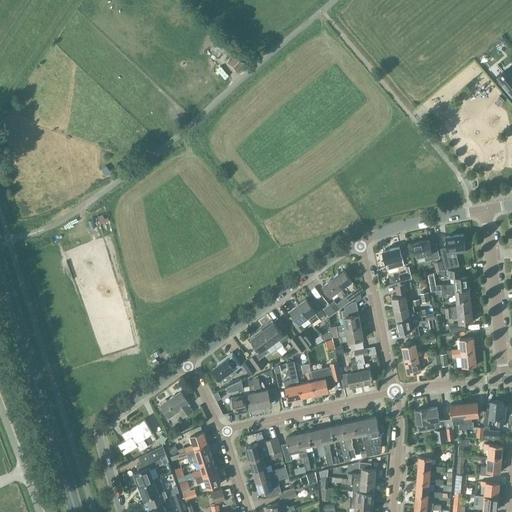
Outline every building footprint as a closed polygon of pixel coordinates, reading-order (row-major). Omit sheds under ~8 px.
[(210,50),(219,58),(226,50),(217,42),(210,50)] [(236,54),(227,63),(235,71),(244,62),(236,54)] [(215,69),(223,79),(228,75),(220,65),(215,69)] [(503,72),(496,77),(511,95),(511,73),(508,69),(504,73),(503,72)] [(498,97),(499,96),(494,102),(499,106),(504,100),(503,100),(502,101),(498,97)] [(104,219),(106,218),(107,217),(105,210),(95,214),(98,223),(104,221),(104,219)] [(463,235),(447,237),(449,254),(465,252),(463,235)] [(440,258),(436,243),(430,244),(429,240),(413,243),(416,257),(424,255),(426,261),(440,258)] [(404,265),(402,259),(399,247),(382,252),(386,264),(388,270),(404,265)] [(451,257),(443,259),(445,270),(453,268),(451,257)] [(401,282),(408,280),(416,278),(413,265),(405,268),(407,276),(400,278),(401,282)] [(442,290),(442,291),(469,288),(467,276),(461,277),(460,270),(447,271),(448,279),(455,278),(455,284),(441,285),(442,290)] [(333,279),(341,289),(347,285),(348,287),(353,283),(344,271),(339,275),(338,274),(335,276),(335,277),(333,279)] [(341,289),(333,279),(323,286),(330,297),(336,292),(338,295),(343,291),(341,289)] [(395,309),(413,305),(420,304),(419,299),(413,300),(413,299),(406,300),(405,296),(408,295),(405,284),(395,286),(397,297),(392,298),(395,309)] [(470,299),(469,288),(442,291),(442,293),(442,297),(456,295),(457,301),(470,299)] [(430,301),(428,292),(420,294),(422,303),(430,301)] [(344,299),(347,303),(347,304),(355,298),(352,293),(347,297),(344,299)] [(312,324),(319,318),(324,315),(313,300),(309,303),(305,298),(297,304),(307,318),(308,318),(312,324)] [(344,299),(336,304),(340,309),(347,303),(344,299)] [(458,306),(451,307),(451,308),(452,313),(471,311),(470,299),(457,301),(458,306)] [(334,301),(329,305),(335,313),(340,309),(336,304),(334,301)] [(345,325),(339,326),(340,331),(361,327),(359,315),(358,315),(357,309),(356,302),(352,303),(344,308),(345,311),(339,312),(341,319),(344,319),(345,325)] [(307,318),(297,304),(289,310),(293,315),(289,318),(300,333),(304,329),(300,324),(307,318)] [(335,313),(329,305),(323,309),(329,317),(335,313)] [(415,311),(413,305),(395,309),(397,320),(410,318),(411,318),(418,316),(423,315),(422,310),(415,311)] [(471,311),(452,313),(452,317),(452,318),(458,318),(459,324),(450,325),(451,331),(465,330),(464,323),(473,322),(471,311)] [(419,322),(418,323),(418,326),(422,325),(422,322),(435,319),(434,313),(423,315),(418,316),(419,322)] [(410,318),(397,320),(399,332),(405,331),(406,337),(420,334),(418,326),(418,323),(412,324),(411,324),(410,318)] [(273,322),(269,326),(267,324),(260,329),(272,343),(278,339),(282,343),(289,338),(286,333),(283,335),(273,322)] [(361,327),(340,331),(341,336),(347,335),(348,342),(363,339),(361,327)] [(251,339),(256,345),(253,348),(257,353),(256,354),(260,359),(268,353),(265,348),(272,343),(260,329),(254,333),(256,335),(251,339)] [(296,334),(307,350),(315,345),(305,331),(298,336),(296,334)] [(307,350),(296,334),(289,339),(299,352),(305,348),(307,350)] [(452,354),(475,352),(474,338),(460,339),(461,349),(452,350),(452,354)] [(352,351),(354,350),(364,349),(363,342),(350,345),(352,351)] [(416,343),(402,346),(405,359),(428,355),(427,351),(418,352),(416,343)] [(364,349),(354,350),(354,351),(356,358),(364,356),(369,355),(367,348),(364,349)] [(337,355),(339,363),(351,360),(351,359),(356,358),(354,351),(337,355)] [(475,352),(452,354),(453,358),(462,357),(463,367),(477,365),(475,352)] [(447,353),(440,354),(441,366),(448,365),(447,353)] [(212,370),(217,375),(216,376),(219,380),(220,379),(220,380),(233,370),(235,372),(241,367),(232,354),(219,363),(220,364),(212,370)] [(249,359),(257,370),(258,372),(265,367),(260,359),(256,354),(249,359)] [(405,359),(408,373),(422,370),(420,363),(434,360),(433,355),(433,354),(428,355),(405,359)] [(364,356),(356,358),(357,365),(359,372),(362,384),(373,382),(371,369),(365,370),(363,364),(365,364),(364,356)] [(241,364),(250,375),(257,371),(248,359),(241,364)] [(291,380),(284,382),(288,400),(302,397),(299,384),(294,361),(287,363),(289,369),(287,371),(287,374),(290,375),(291,380)] [(330,364),(331,367),(310,372),(312,381),(315,395),(329,392),(326,378),(333,377),(334,380),(341,378),(338,363),(330,364)] [(353,373),(347,374),(350,387),(362,384),(359,372),(357,365),(353,366),(352,366),(353,373)] [(308,382),(299,384),(302,397),(315,395),(312,381),(310,372),(306,373),(308,382)] [(240,395),(233,397),(236,412),(247,409),(244,395),(243,388),(242,380),(235,383),(236,391),(238,390),(240,395)] [(260,385),(254,386),(259,407),(271,404),(269,398),(267,390),(261,391),(260,385)] [(244,395),(247,409),(259,407),(254,386),(249,388),(251,393),(244,395)] [(267,390),(269,398),(277,396),(275,388),(267,390)] [(162,404),(162,405),(161,406),(169,418),(179,411),(183,417),(192,411),(188,405),(190,404),(181,392),(168,401),(167,400),(165,400),(162,402),(162,404)] [(492,401),(491,409),(486,409),(485,425),(489,426),(490,418),(498,419),(497,426),(503,427),(504,419),(505,419),(506,407),(503,406),(503,402),(492,401)] [(472,422),(471,416),(479,415),(478,403),(464,404),(467,429),(474,428),(473,421),(472,422)] [(467,429),(464,404),(451,405),(452,419),(453,425),(454,425),(459,424),(460,429),(467,429)] [(429,409),(416,411),(418,424),(426,423),(427,430),(438,429),(438,432),(437,432),(438,442),(448,440),(447,429),(445,420),(439,421),(438,408),(429,409)] [(378,426),(376,417),(365,419),(369,439),(373,454),(375,454),(380,453),(381,433),(383,432),(381,425),(378,426)] [(138,445),(136,443),(152,433),(144,419),(131,427),(132,429),(130,430),(129,429),(123,432),(127,439),(119,444),(125,453),(138,445)] [(365,419),(354,422),(356,435),(362,433),(363,440),(365,440),(369,439),(365,419)] [(452,419),(445,420),(447,429),(448,440),(455,440),(454,433),(453,428),(454,428),(454,425),(453,425),(452,419)] [(356,435),(354,422),(342,425),(345,437),(348,449),(354,448),(352,443),(353,442),(351,436),(356,435)] [(345,437),(342,425),(331,427),(334,440),(340,438),(343,451),(348,449),(345,437)] [(331,427),(320,430),(324,448),(326,455),(328,465),(334,464),(332,454),(331,454),(330,448),(330,447),(329,441),(334,440),(331,427)] [(501,431),(490,430),(490,427),(485,427),(484,438),(500,440),(501,431)] [(320,430),(309,432),(312,445),(318,443),(319,449),(324,448),(320,430)] [(186,452),(208,445),(204,431),(191,435),(194,446),(185,448),(186,452)] [(302,454),(307,452),(306,446),(312,445),(309,432),(297,435),(301,452),(302,452),(302,454)] [(167,437),(161,434),(157,441),(163,444),(167,437)] [(287,443),(282,444),(287,461),(291,460),(290,454),(301,452),(297,435),(286,437),(287,443)] [(264,442),(259,444),(246,448),(250,460),(268,454),(268,455),(281,451),(277,438),(264,442)] [(369,439),(365,440),(366,446),(365,446),(367,456),(368,456),(373,455),(373,454),(369,439)] [(488,458),(502,459),(503,446),(484,444),(484,449),(489,449),(488,458)] [(186,452),(178,454),(180,458),(187,456),(188,458),(197,455),(199,462),(212,458),(208,445),(186,452)] [(136,482),(137,482),(140,487),(155,480),(151,469),(158,466),(156,460),(167,456),(163,446),(149,453),(152,460),(137,466),(140,471),(134,473),(134,474),(133,475),(136,482)] [(354,448),(348,449),(350,459),(356,457),(354,448)] [(282,456),(281,451),(268,455),(268,454),(250,460),(253,471),(266,467),(264,462),(282,456)] [(307,452),(302,454),(305,469),(306,470),(311,469),(310,467),(307,452)] [(418,470),(431,471),(432,458),(419,457),(418,470)] [(189,479),(216,471),(212,458),(199,462),(201,469),(193,472),(193,473),(178,478),(179,482),(189,479)] [(488,458),(487,467),(481,466),(481,474),(491,475),(491,472),(500,473),(502,459),(488,458)] [(354,474),(354,479),(375,481),(376,469),(371,469),(372,463),(360,462),(360,468),(363,468),(362,474),(354,474)] [(267,472),(266,467),(253,471),(257,482),(288,473),(286,467),(267,472)] [(308,484),(318,481),(315,470),(305,473),(308,484)] [(418,470),(417,482),(430,483),(431,471),(418,470)] [(221,484),(216,471),(189,479),(190,483),(195,482),(196,484),(205,482),(207,489),(221,484)] [(354,479),(354,474),(349,474),(349,472),(337,471),(337,477),(348,478),(348,479),(354,479)] [(282,493),(278,480),(289,477),(288,473),(257,482),(260,493),(266,491),(268,498),(279,494),(282,493)] [(455,492),(461,493),(463,474),(456,474),(455,492)] [(167,497),(160,479),(155,480),(140,487),(145,500),(146,499),(149,505),(152,503),(164,498),(167,497)] [(375,481),(354,479),(353,484),(353,487),(353,491),(374,493),(375,481)] [(481,481),(481,486),(486,486),(485,495),(498,496),(500,483),(481,481)] [(417,482),(416,495),(429,496),(430,483),(417,482)] [(190,499),(197,496),(195,489),(183,493),(185,500),(186,500),(190,499)] [(281,501),(297,496),(295,489),(282,493),(279,494),(281,501)] [(212,493),(216,504),(226,500),(222,490),(212,493)] [(352,497),(352,502),(373,504),(374,493),(353,491),(352,497)] [(475,494),(473,508),(492,510),(492,509),(497,510),(498,496),(485,495),(475,494)] [(416,495),(415,508),(428,509),(432,509),(432,504),(433,505),(433,502),(428,502),(429,496),(416,495)] [(164,498),(152,503),(149,505),(151,510),(149,511),(171,511),(168,511),(166,511),(164,506),(167,505),(164,498)] [(194,511),(190,499),(186,500),(189,511),(194,511)] [(184,511),(186,511),(182,502),(177,504),(179,511),(184,511)] [(351,507),(351,508),(356,508),(355,511),(371,511),(373,504),(352,502),(352,507),(351,507)] [(280,507),(278,503),(264,508),(265,511),(287,511),(289,511),(295,509),(294,505),(289,507),(288,504),(280,507)] [(462,504),(454,503),(453,511),(461,511),(462,504)]
